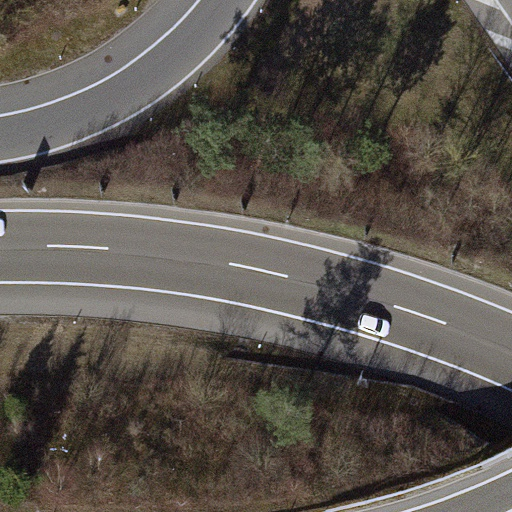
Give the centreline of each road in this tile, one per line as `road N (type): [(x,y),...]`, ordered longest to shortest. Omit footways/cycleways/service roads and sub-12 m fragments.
road 1 (motorway): [(0,246),(171,255),(261,270),(419,314),(511,350)]
road 2 (motorway): [(230,0),(176,58),(127,94),(78,119),(0,139)]
